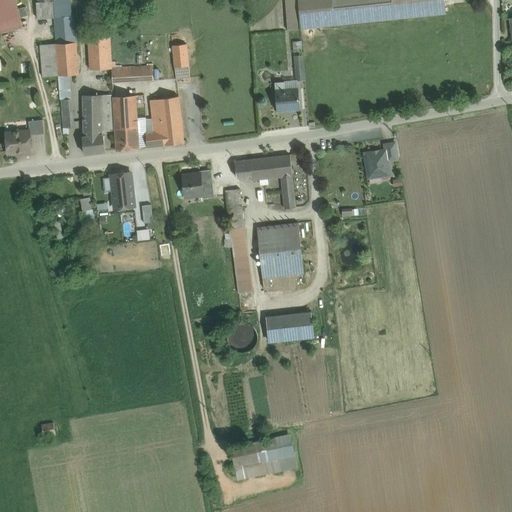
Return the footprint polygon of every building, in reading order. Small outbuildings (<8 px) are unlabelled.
[(15,0),(0,0),(0,20),(19,16),(18,9),(15,0)] [(284,0),(288,31),(300,30),(297,0),(284,0)] [(375,0),(297,0),(300,29),(378,21),(376,6),(375,0)] [(443,0),(436,0),(376,6),(378,21),(445,14),(443,0)] [(53,1),(37,2),(38,7),(36,8),(37,19),(54,18),(53,1)] [(25,7),(18,9),(19,16),(20,17),(28,15),(25,7)] [(54,18),(56,44),(72,43),(70,17),(54,18)] [(110,36),(89,37),(89,44),(92,44),(93,67),(90,68),(90,70),(111,69),(110,36)] [(72,43),(56,44),(59,76),(69,75),(79,74),(76,42),(72,43)] [(59,76),(56,44),(40,45),(43,77),(59,76)] [(186,44),(172,45),(175,67),(189,66),(186,44)] [(302,55),(294,56),(295,68),(303,68),(302,55)] [(160,66),(132,67),(133,82),(160,80),(160,66)] [(189,66),(175,67),(176,79),(190,78),(189,66)] [(132,67),(111,69),(112,83),(133,82),(132,67)] [(303,68),(295,68),(296,81),(297,81),(304,80),(303,68)] [(69,75),(59,76),(63,128),(70,127),(74,127),(69,75)] [(296,81),(275,83),(277,111),(286,111),(286,109),(299,108),(299,110),(300,110),(298,89),(297,81),(296,81)] [(110,95),(83,96),(84,129),(102,128),(102,131),(110,131),(110,95)] [(113,97),(115,128),(138,127),(137,119),(136,96),(113,97)] [(178,96),(160,99),(165,145),(184,143),(178,96)] [(160,99),(150,100),(152,119),(154,133),(147,133),(146,133),(148,147),(165,145),(160,99)] [(147,133),(146,119),(137,119),(138,127),(139,149),(148,147),(146,133),(147,133)] [(152,119),(146,119),(147,133),(154,133),(152,119)] [(43,120),(29,121),(30,131),(30,135),(44,134),(43,120)] [(138,127),(115,128),(115,137),(115,138),(116,150),(139,149),(138,127)] [(102,128),(84,129),(84,137),(82,137),(84,154),(105,151),(103,135),(102,135),(102,131),(102,128)] [(30,131),(21,132),(19,130),(14,130),(12,133),(6,133),(8,152),(9,153),(30,151),(31,150),(30,135),(30,131)] [(395,143),(384,144),(385,150),(386,150),(387,161),(397,160),(395,143)] [(385,150),(365,153),(366,163),(365,165),(366,168),(367,169),(369,177),(390,174),(387,161),(386,150),(385,150)] [(290,155),(249,160),(251,179),(251,180),(281,177),(292,176),(290,155)] [(249,160),(235,161),(237,177),(248,176),(248,179),(251,179),(249,160)] [(211,169),(200,171),(200,174),(202,186),(213,185),(211,169)] [(130,172),(111,175),(115,209),(134,206),(130,172)] [(200,174),(183,176),(185,196),(202,194),(203,198),(214,196),(213,185),(202,186),(200,174)] [(292,176),(281,177),(284,209),(295,207),(292,176)] [(240,189),(225,190),(230,229),(244,228),(240,189)] [(90,198),(81,199),(83,211),(92,209),(90,198)] [(151,204),(142,205),(144,223),(154,222),(151,204)] [(80,211),(83,229),(97,226),(93,209),(92,209),(83,211),(80,211)] [(298,223),(257,227),(263,278),(303,273),(298,223)] [(139,240),(151,238),(150,228),(138,230),(139,240)] [(244,228),(230,229),(230,230),(224,231),(225,239),(231,238),(239,293),(253,291),(244,228)] [(132,261),(133,257),(133,255),(132,253),(131,251),(130,250),(128,248),(126,247),(123,247),(122,247),(118,248),(115,250),(114,251),(113,253),(112,255),(112,257),(113,261),(114,263),(116,265),(117,266),(119,267),(123,268),(127,267),(129,265),(130,264),(132,261)] [(310,313),(267,318),(269,341),(313,336),(310,313)] [(256,343),(257,337),(256,331),(253,326),(248,323),(242,322),(236,323),(231,326),(228,331),(227,337),(228,343),(232,348),(237,351),(242,352),(248,351),(253,348),(256,343)] [(42,424),(43,435),(56,433),(54,422),(42,424)] [(274,438),(230,447),(237,479),(281,470),(274,438)]
